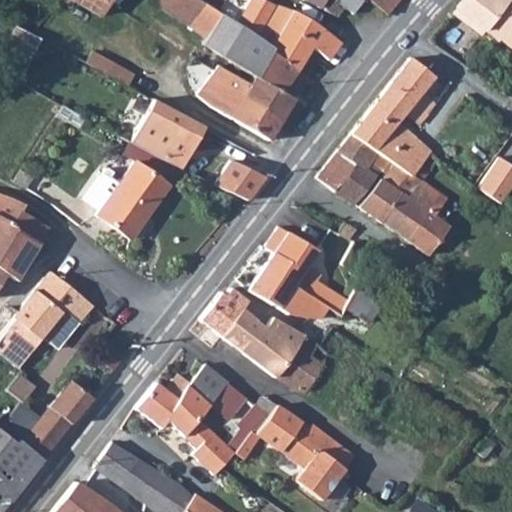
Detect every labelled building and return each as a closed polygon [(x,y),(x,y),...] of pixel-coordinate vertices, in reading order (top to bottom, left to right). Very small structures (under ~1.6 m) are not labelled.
[(56,0),(100,24),(112,0),(56,0)] [(201,6),(190,0),(141,0),(187,29),(201,6)] [(315,13),(322,3),(323,0),(299,0),(297,3),(315,13)] [(323,0),(322,3),(339,13),(350,21),(364,5),(386,19),(399,0),(398,0),(323,0)] [(511,0),(462,0),(455,8),(498,41),(500,38),(503,34),(511,41),(511,0)] [(332,23),(339,13),(322,3),(315,13),(332,23)] [(218,18),(212,13),(201,6),(187,29),(204,39),(218,18)] [(262,56),(294,74),(307,54),(324,65),(337,45),(274,11),(261,30),(273,38),(264,50),(262,56)] [(204,39),(199,49),(217,60),(252,81),(246,89),(242,96),(281,119),(291,102),(304,81),(294,74),(262,56),(264,50),(236,31),(218,18),(204,39)] [(35,43),(25,38),(14,33),(0,57),(0,69),(15,78),(35,43)] [(511,41),(503,34),(500,38),(511,48),(511,41)] [(377,91),(415,117),(423,106),(415,99),(427,80),(399,61),(377,91)] [(281,119),(242,96),(246,89),(213,67),(192,95),(208,109),(265,144),(281,119)] [(110,68),(102,80),(113,86),(120,74),(110,68)] [(108,95),(113,86),(102,80),(97,89),(108,95)] [(377,91),(360,115),(387,133),(396,120),(407,127),(415,117),(377,91)] [(146,105),(123,145),(148,158),(173,168),(194,131),(146,105)] [(345,137),(369,153),(384,162),(401,173),(408,163),(417,168),(423,157),(387,133),(360,115),(345,137)] [(364,182),(355,174),(369,153),(345,137),(333,156),(312,186),(349,209),(364,182)] [(384,162),(369,185),(389,196),(373,225),(421,255),(442,223),(429,214),(439,197),(415,183),(423,171),(417,168),(408,163),(401,173),(384,162)] [(91,217),(126,241),(165,189),(130,164),(115,183),(99,172),(79,200),(95,212),(91,217)] [(213,184),(223,191),(241,203),(247,206),(260,186),(224,164),(213,184)] [(446,195),(455,181),(446,176),(442,173),(434,186),(446,195)] [(353,213),(373,225),(389,196),(369,185),(353,213)] [(0,251),(22,266),(43,236),(11,215),(14,211),(0,203),(0,251)] [(315,222),(323,228),(330,219),(321,213),(315,222)] [(442,223),(421,255),(432,262),(452,230),(442,223)] [(297,243),(271,227),(257,246),(268,252),(244,292),(273,310),(290,288),(303,295),(309,284),(315,275),(303,267),(313,253),(297,243)] [(321,252),(327,256),(332,248),(325,244),(321,252)] [(10,285),(22,266),(0,251),(0,277),(1,278),(10,285)] [(425,275),(437,283),(445,271),(432,262),(425,275)] [(323,305),(338,312),(344,307),(361,277),(349,269),(345,267),(329,295),(309,284),(303,295),(323,305)] [(39,273),(6,314),(1,318),(39,342),(40,340),(49,327),(63,311),(72,317),(80,306),(39,273)] [(362,319),(379,289),(361,277),(344,307),(362,319)] [(317,316),(323,305),(303,295),(290,288),(273,310),(287,317),(305,317),(309,313),(317,316)] [(215,334),(235,308),(240,302),(222,290),(217,297),(213,295),(195,321),(215,334)] [(262,328),(235,308),(215,334),(244,355),(262,328)] [(0,320),(0,364),(6,369),(14,374),(29,357),(39,342),(1,318),(0,320)] [(244,355),(271,375),(297,334),(281,325),(273,336),(262,328),(244,355)] [(326,353),(324,348),(319,345),(299,332),(297,334),(271,375),(293,390),(303,385),(324,357),(326,353)] [(83,357),(106,378),(119,364),(95,343),(83,357)] [(204,404),(219,391),(225,382),(200,364),(181,385),(204,404)] [(16,383),(10,379),(0,393),(0,394),(17,407),(23,402),(33,386),(22,375),(16,383)] [(48,403),(70,421),(91,397),(70,378),(48,403)] [(213,474),(218,467),(234,449),(193,417),(201,409),(204,404),(181,385),(169,399),(148,381),(130,403),(157,426),(162,421),(196,451),(191,456),(213,474)] [(250,398),(233,386),(226,396),(239,405),(222,425),(226,430),(228,425),(231,427),(250,398)] [(201,409),(222,425),(239,405),(226,396),(219,391),(204,404),(201,409)] [(299,430),(251,397),(250,398),(231,427),(234,430),(280,461),(271,473),(299,492),(330,446),(301,427),(299,430)] [(43,456),(70,421),(48,403),(19,438),(43,456)] [(19,438),(16,435),(0,424),(0,511),(43,456),(19,438)] [(226,430),(234,449),(241,440),(234,430),(231,427),(228,425),(226,430)] [(151,511),(175,511),(185,498),(155,476),(123,459),(103,448),(87,469),(151,511)] [(111,511),(72,484),(47,511),(111,511)] [(203,511),(206,509),(188,493),(185,498),(175,511),(203,511)]
